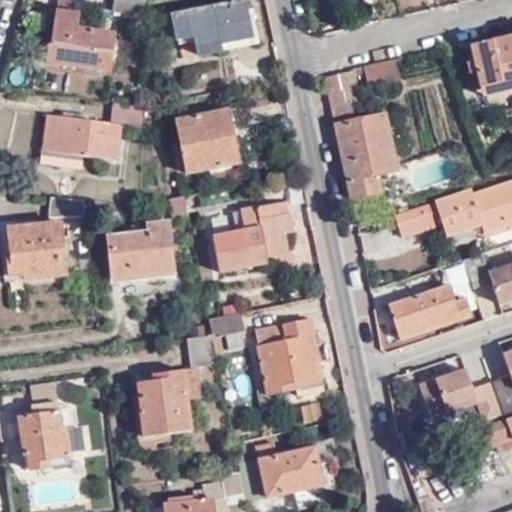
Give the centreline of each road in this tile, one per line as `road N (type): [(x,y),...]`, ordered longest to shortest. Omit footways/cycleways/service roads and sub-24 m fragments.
road 1 (residential): [(365,374),(300,68)]
road 2 (residential): [(511,16),(300,68)]
road 3 (residential): [(365,374),(511,324)]
road 4 (residential): [(390,511),(365,374)]
